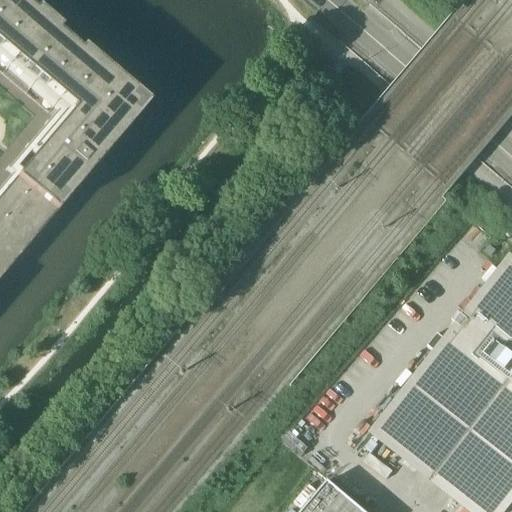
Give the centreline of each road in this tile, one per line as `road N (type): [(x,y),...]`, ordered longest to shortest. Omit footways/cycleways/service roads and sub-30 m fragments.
road 1 (unknown): [(425,511),(359,456),(342,414),(446,281)]
road 2 (secondary): [(329,0),(511,160)]
